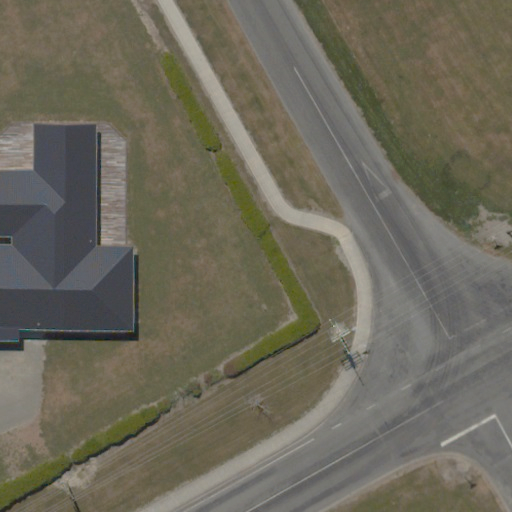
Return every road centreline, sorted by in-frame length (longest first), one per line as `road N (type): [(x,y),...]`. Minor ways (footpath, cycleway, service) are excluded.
road 1 (unclassified): [(476,380),(260,0)]
road 2 (unclassified): [(243,511),(476,380)]
